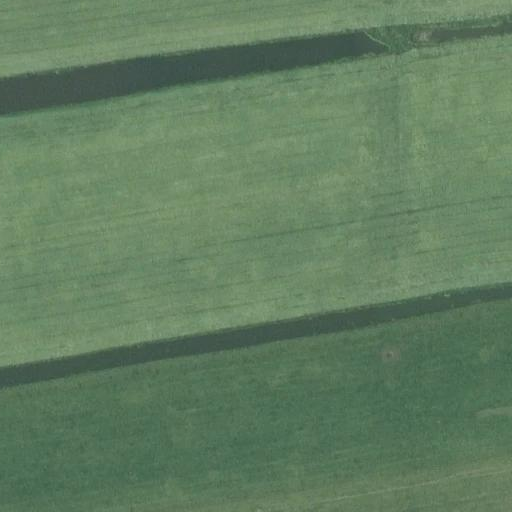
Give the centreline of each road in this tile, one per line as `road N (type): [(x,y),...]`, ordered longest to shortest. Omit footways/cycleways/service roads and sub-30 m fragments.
road 1 (track): [(0,61),(285,22),(351,0)]
road 2 (track): [(351,0),(511,132)]
